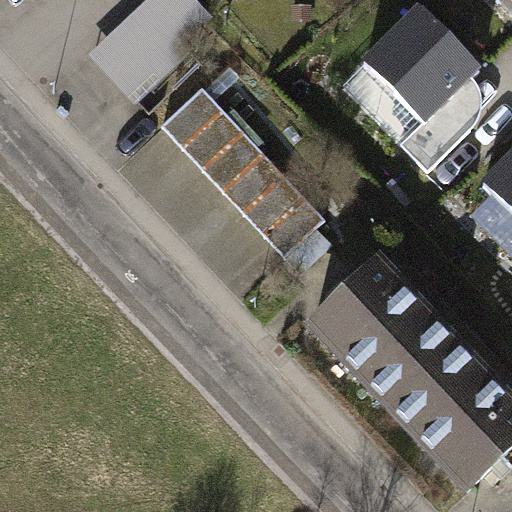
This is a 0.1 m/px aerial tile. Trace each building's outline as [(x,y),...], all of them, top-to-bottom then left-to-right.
[(38,0),(21,0),(29,8),(38,0)] [(185,0),(151,0),(80,62),(124,113),(215,34),(185,0)] [(446,107),(480,74),(449,43),(453,39),(424,9),(365,68),(425,129),(446,107)] [(197,104),(159,137),(270,263),(307,230),(197,104)] [(446,107),(425,129),(403,150),(429,175),(472,132),(446,107)] [(511,160),(484,189),(511,216),(511,160)] [(373,268),(305,332),(388,421),(456,358),(373,268)] [(511,417),(456,358),(388,421),(470,510),(511,471),(511,417)]
